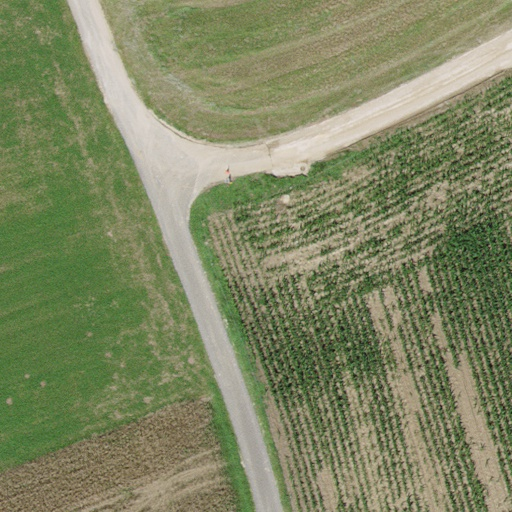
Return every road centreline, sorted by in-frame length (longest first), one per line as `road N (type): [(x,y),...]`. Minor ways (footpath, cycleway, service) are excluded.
road 1 (track): [(80,0),(271,478),(276,511)]
road 2 (track): [(164,209),(511,58)]
